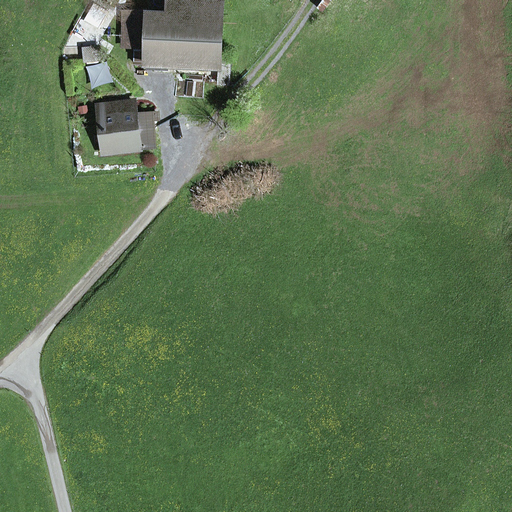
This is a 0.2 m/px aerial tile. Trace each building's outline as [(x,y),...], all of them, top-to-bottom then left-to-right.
[(125,14),(124,46),(148,47),(147,67),(169,67),(169,65),(220,66),(220,65),(221,4),(170,2),(170,16),(125,14)] [(84,49),(86,61),(100,60),(99,48),(84,49)] [(219,86),(229,86),(230,65),(220,65),(220,66),(219,86)] [(125,117),(135,116),(134,102),(124,103),(125,117)] [(98,105),(103,152),(154,148),(152,120),(157,120),(157,114),(135,116),(125,117),(124,103),(98,105)]
